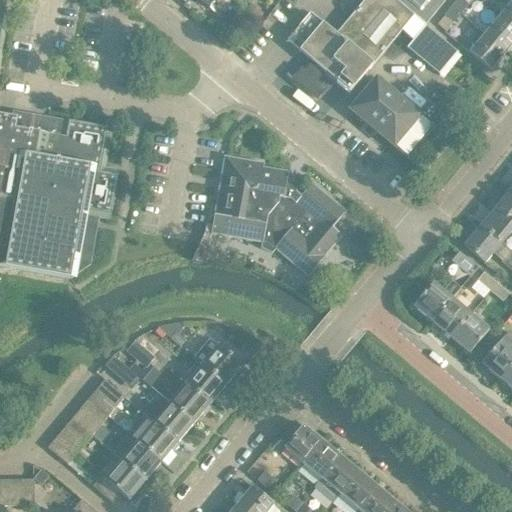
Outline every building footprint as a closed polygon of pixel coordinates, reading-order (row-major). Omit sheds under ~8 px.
[(218,0),(196,0),(210,11),(218,0)] [(318,68),(374,0),(365,0),(335,36),(310,15),(287,43),(311,63),(318,68)] [(374,0),(318,68),(324,73),(348,94),(413,17),(392,0),(374,0)] [(392,0),(428,29),(451,0),(392,0)] [(457,0),(451,8),(460,15),(468,6),(460,0),(457,0)] [(511,1),(499,17),(511,27),(511,1)] [(460,15),(451,8),(437,25),(446,32),(452,25),(460,15)] [(484,35),(506,54),(511,46),(511,27),(499,17),(484,35)] [(506,54),(484,35),(468,54),(490,73),(506,54)] [(428,66),(442,50),(443,49),(434,42),(419,59),(428,66)] [(442,50),(428,66),(436,73),(450,57),(442,50)] [(292,81),(317,102),(327,90),(318,82),(324,73),(318,68),(311,63),(304,72),(301,70),(292,81)] [(379,137),(404,106),(375,82),(350,112),(379,137)] [(404,106),(379,137),(408,161),(434,130),(404,106)] [(109,219),(118,170),(104,168),(111,129),(63,121),(62,126),(28,121),(0,115),(0,266),(69,280),(91,264),(99,217),(109,219)] [(332,230),(346,212),(313,184),(301,199),(296,194),(298,184),(287,182),(288,174),(262,170),(263,166),(224,159),(210,235),(260,244),(259,249),(270,254),(272,249),(308,279),(342,238),(332,230)] [(495,211),(511,225),(511,194),(510,193),(495,211)] [(511,232),(511,225),(495,211),(479,229),(500,247),(500,246),(511,232)] [(500,247),(479,229),(464,248),(484,265),(493,255),(500,247)] [(470,278),(477,270),(459,254),(452,263),(470,278)] [(511,273),(511,257),(509,255),(501,264),(511,273)] [(490,293),(496,286),(483,275),(476,282),(490,293)] [(452,282),(443,294),(451,301),(461,290),(452,282)] [(432,325),(452,301),(451,301),(443,294),(433,285),(413,309),(432,325)] [(496,286),(490,293),(502,304),(509,296),(496,286)] [(450,341),(470,317),(452,301),(432,325),(450,341)] [(470,317),(450,341),(469,356),(489,332),(470,317)] [(179,325),(167,327),(177,336),(183,328),(179,325)] [(185,342),(176,334),(167,328),(158,330),(158,331),(170,341),(180,348),(185,342)] [(500,382),(511,368),(511,335),(509,333),(481,367),(500,382)] [(201,366),(227,388),(243,368),(210,340),(194,360),(201,366)] [(128,351),(127,354),(128,355),(130,356),(130,357),(131,357),(133,359),(134,359),(135,361),(136,362),(137,362),(137,363),(138,364),(139,364),(140,365),(140,366),(139,366),(138,366),(137,366),(135,366),(135,365),(134,366),(131,368),(131,369),(131,370),(134,373),(136,375),(136,376),(137,376),(138,377),(139,378),(139,379),(140,379),(140,380),(141,381),(142,381),(143,382),(148,387),(149,387),(150,387),(152,386),(152,385),(153,384),(155,382),(157,380),(159,378),(159,377),(160,376),(160,373),(150,365),(155,360),(155,359),(150,355),(134,343),(134,344),(133,344),(133,345),(132,346),(132,347),(130,349),(128,351)] [(154,349),(150,355),(155,359),(160,354),(154,349)] [(155,360),(164,367),(169,361),(160,354),(155,359),(155,360)] [(112,358),(104,368),(131,390),(139,381),(112,358)] [(164,367),(155,360),(150,365),(160,373),(164,367)] [(185,385),(211,407),(227,388),(201,366),(185,385)] [(511,368),(500,382),(511,392),(511,368)] [(96,392),(116,409),(125,399),(105,382),(96,392)] [(168,404),(195,426),(211,407),(185,385),(168,404)] [(88,402),(108,419),(116,409),(96,392),(88,402)] [(152,423),(179,445),(195,426),(168,404),(161,399),(145,417),(152,423)] [(80,411),(100,428),(108,419),(88,402),(80,411)] [(100,428),(80,411),(72,421),(92,438),(100,445),(108,435),(100,428)] [(64,430),(84,448),(92,438),(72,421),(64,430)] [(136,443),(162,465),(179,445),(152,423),(136,443)] [(303,465),(322,442),(303,427),(284,450),(303,465)] [(84,448),(64,430),(56,440),(76,457),(84,448)] [(76,457),(56,440),(47,450),(68,467),(76,457)] [(322,442),(303,465),(321,481),(341,458),(322,442)] [(120,462),(146,484),(162,465),(136,443),(120,462)] [(340,496),(359,473),(341,458),(321,481),(322,481),(315,489),(334,504),(340,496)] [(146,484),(120,462),(104,481),(101,479),(93,488),(113,505),(120,495),(130,503),(146,484)] [(267,490),(274,481),(265,473),(257,482),(267,490)] [(358,511),(378,488),(359,473),(340,496),(358,511)] [(37,474),(37,499),(46,499),(46,474),(37,474)] [(0,481),(0,507),(8,507),(8,482),(0,481)] [(8,482),(8,507),(20,507),(20,481),(8,482)] [(20,481),(20,507),(34,507),(33,481),(20,481)] [(236,507),(241,511),(268,511),(273,506),(252,488),(236,507)] [(358,511),(389,511),(396,504),(378,488),(358,511)] [(293,511),(295,511),(302,503),(294,496),(286,506),(293,511)] [(94,511),(82,501),(74,511),(94,511)] [(302,503),(295,511),(311,511),(312,511),(302,503)]
